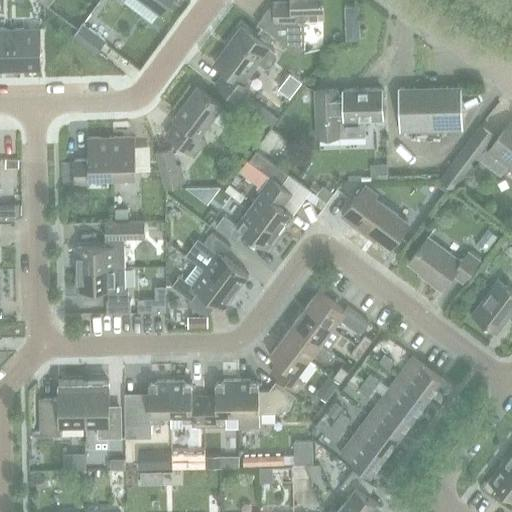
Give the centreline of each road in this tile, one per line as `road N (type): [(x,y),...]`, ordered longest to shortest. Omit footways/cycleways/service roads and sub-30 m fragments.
road 1 (residential): [(511,389),(316,237),(235,343),(39,349)]
road 2 (residential): [(39,349),(35,105)]
road 3 (residential): [(35,105),(130,103),(207,0)]
road 4 (residential): [(39,349),(5,389),(8,511)]
road 5 (residential): [(511,82),(403,0)]
road 6 (residential): [(435,500),(511,396)]
